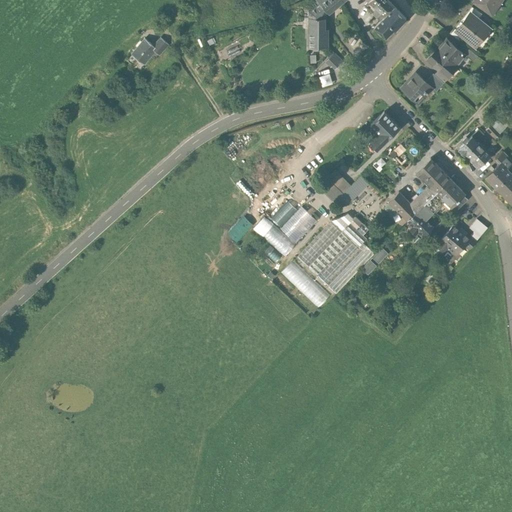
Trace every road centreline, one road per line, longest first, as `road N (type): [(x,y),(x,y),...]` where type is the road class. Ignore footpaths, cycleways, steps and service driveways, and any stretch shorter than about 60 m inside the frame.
road 1 (tertiary): [(0,328),(198,138),(368,77)]
road 2 (unclassified): [(511,285),(506,225),(368,77)]
